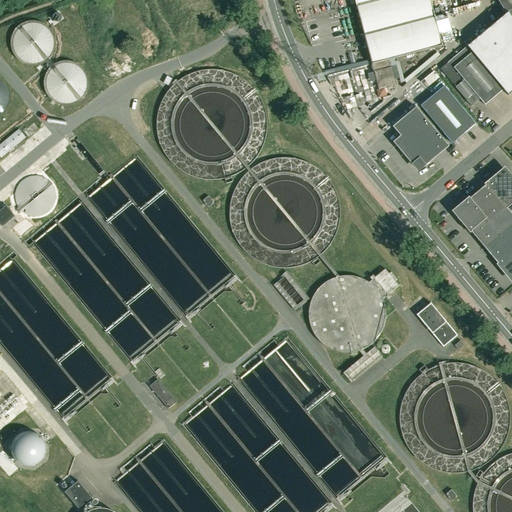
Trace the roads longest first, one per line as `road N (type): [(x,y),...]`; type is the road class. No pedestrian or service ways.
road 1 (tertiary): [(408,213),(324,110),(272,0)]
road 2 (tertiary): [(511,336),(408,213)]
road 3 (unclassified): [(511,127),(408,213)]
